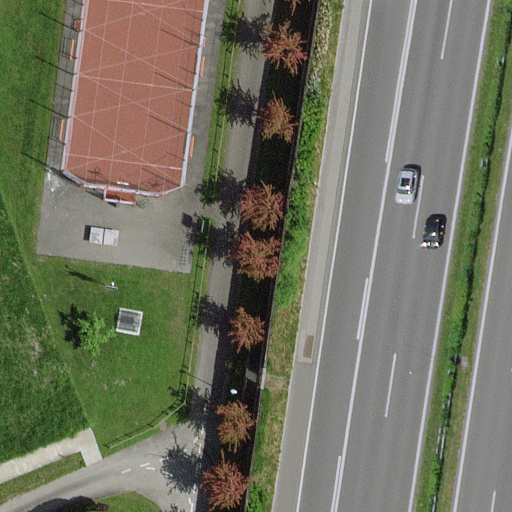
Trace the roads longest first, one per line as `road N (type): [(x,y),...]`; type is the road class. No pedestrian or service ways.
road 1 (motorway): [(451,0),(369,511)]
road 2 (unclassified): [(191,511),(258,0)]
road 3 (motorway): [(408,0),(360,511)]
road 4 (motorway): [(493,511),(511,391)]
